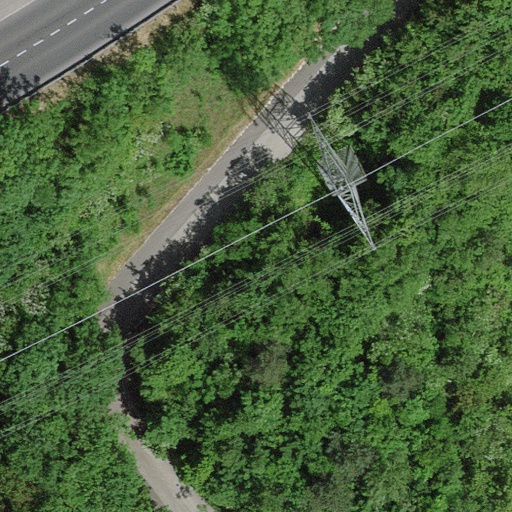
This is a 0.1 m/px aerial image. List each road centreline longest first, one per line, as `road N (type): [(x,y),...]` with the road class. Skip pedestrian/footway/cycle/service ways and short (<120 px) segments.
road 1 (unclassified): [(391,0),(108,332),(98,368),(102,400),(188,511)]
road 2 (tertiary): [(108,0),(0,66)]
